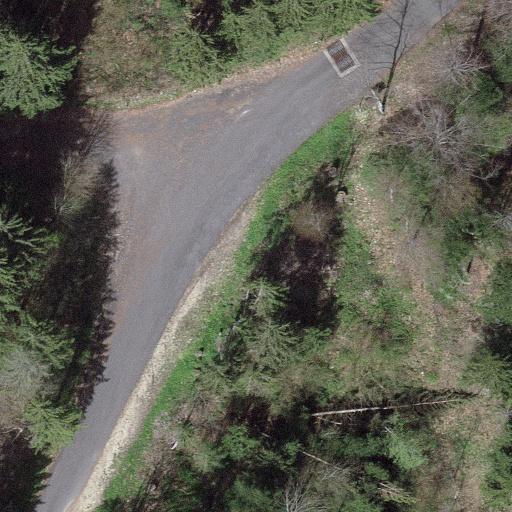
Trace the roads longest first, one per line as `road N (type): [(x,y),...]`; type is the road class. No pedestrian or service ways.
road 1 (track): [(108,511),(357,114),(448,0)]
road 2 (track): [(209,350),(175,127),(0,216)]
